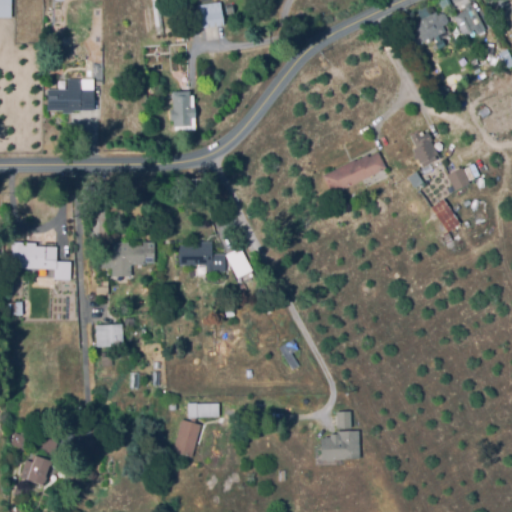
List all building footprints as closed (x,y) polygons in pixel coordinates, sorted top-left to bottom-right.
[(11,0),(11,17),(0,16),(0,0),(11,0)] [(157,31),(152,0),(160,0),(164,31),(157,31)] [(180,29),(175,0),(182,0),(187,28),(180,29)] [(201,26),(198,5),(221,1),(224,23),(201,26)] [(467,39),(455,15),(466,9),(464,6),(472,2),(486,29),(467,39)] [(511,25),(511,26),(502,12),(511,6),(511,25)] [(430,41),(424,41),(416,27),(417,23),(419,22),(424,18),(437,12),(438,14),(442,12),(445,14),(448,20),(447,23),(443,25),(445,30),(433,36),(430,41)] [(511,65),(509,67),(501,51),(508,47),(511,55),(511,65)] [(476,68),(471,60),(476,57),(480,66),(476,68)] [(72,112),(50,112),(50,88),(68,88),(68,78),(93,78),(93,110),(72,110),(72,112)] [(175,131),(173,96),(194,95),(196,129),(175,131)] [(425,163),(421,157),(418,159),(413,150),(420,146),(414,136),(422,131),(424,134),(428,132),(433,139),(431,140),(439,155),(425,163)] [(333,194),(324,175),(354,159),(355,160),(368,154),(369,156),(378,151),(386,166),(333,194)] [(457,190),(448,173),(461,166),(470,182),(457,190)] [(416,185),(410,176),(417,171),(423,180),(416,185)] [(447,230),(431,205),(444,196),(460,221),(447,230)] [(450,246),(444,235),(449,232),(455,243),(450,246)] [(70,280),(23,277),(24,267),(10,266),(12,240),(37,241),(36,245),(58,246),(57,260),(71,261),(70,280)] [(113,275),(112,267),(101,268),(100,250),(113,249),(112,241),(129,240),(129,245),(143,244),(142,242),(156,241),(157,262),(131,264),(132,274),(113,275)] [(226,271),(208,270),(208,263),(181,263),(181,244),(199,244),(199,241),(212,241),(212,252),(226,252),(226,271)] [(240,275),(227,254),(242,246),(254,266),(240,275)] [(97,296),(97,285),(101,285),(101,280),(108,280),(109,296),(97,296)] [(9,315),(8,301),(22,300),(23,315),(9,315)] [(97,345),(96,324),(122,323),(123,344),(97,345)] [(293,370),(280,347),(294,340),(298,349),(294,351),(302,366),(293,370)] [(102,364),(102,356),(112,355),(113,364),(102,364)] [(189,417),(189,402),(214,401),(214,400),(219,400),(220,415),(189,417)] [(335,428),(349,428),(348,411),(334,411),(335,428)] [(192,455),(174,451),(183,419),(200,424),(192,455)] [(53,452),(38,446),(45,427),(60,433),(53,452)] [(322,458),(321,439),(325,438),(325,436),(331,436),(331,433),(338,433),(338,430),(358,429),(359,457),(322,458)] [(22,447),(11,444),(15,431),(26,435),(22,447)] [(43,483),(27,477),(34,456),(50,461),(43,483)]
